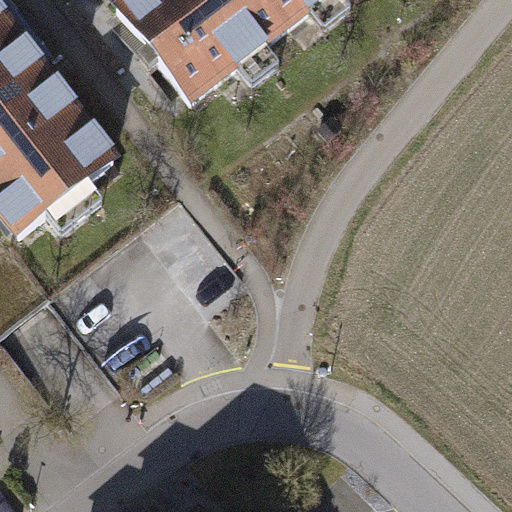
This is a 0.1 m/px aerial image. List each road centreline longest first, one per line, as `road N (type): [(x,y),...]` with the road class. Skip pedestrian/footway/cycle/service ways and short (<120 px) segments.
road 1 (residential): [(287,419),(286,326),(331,220),(505,0)]
road 2 (residential): [(97,511),(200,439),(287,419)]
road 3 (residential): [(287,419),(359,448),(430,511)]
